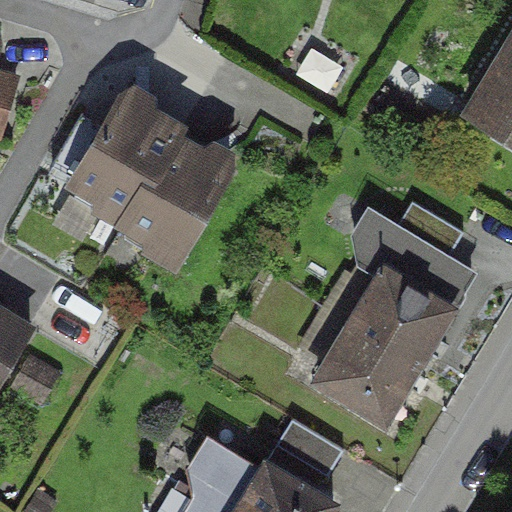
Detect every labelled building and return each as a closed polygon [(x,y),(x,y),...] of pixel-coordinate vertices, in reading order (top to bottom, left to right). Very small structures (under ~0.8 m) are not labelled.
[(0,80),(14,39),(0,33),(0,80)] [(511,146),(511,41),(466,120),(511,146)] [(186,118),(129,87),(69,196),(126,227),(186,118)] [(243,149),(186,118),(126,227),(183,258),(243,149)] [(435,364),(470,301),(392,258),(357,321),(435,364)] [(19,304),(0,293),(0,399),(47,322),(19,304)] [(400,427),(435,364),(357,321),(321,383),(400,427)] [(336,469),(351,439),(298,414),(284,444),(336,469)] [(347,511),(355,500),(271,450),(234,511),(347,511)]
